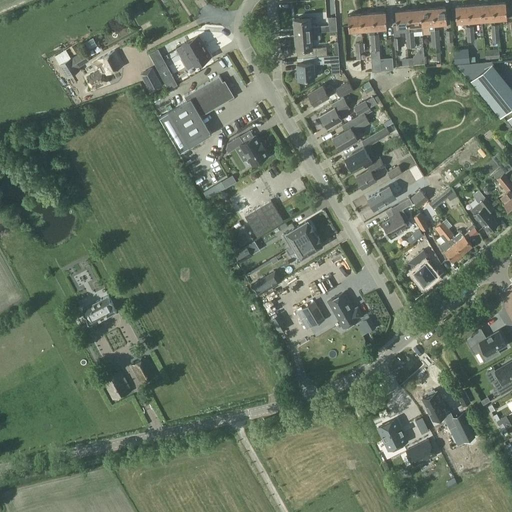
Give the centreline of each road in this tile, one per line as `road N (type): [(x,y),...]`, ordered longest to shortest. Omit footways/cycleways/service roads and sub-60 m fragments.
road 1 (tertiary): [(0,469),(318,395),(412,333)]
road 2 (residential): [(412,333),(279,105)]
road 3 (unknown): [(242,17),(216,14),(166,30),(134,51),(133,72)]
